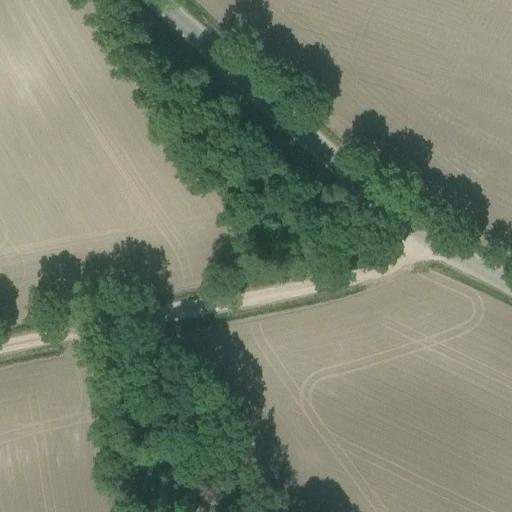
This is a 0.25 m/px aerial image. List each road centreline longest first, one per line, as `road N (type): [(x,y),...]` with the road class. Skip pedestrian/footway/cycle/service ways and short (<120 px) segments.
road 1 (track): [(0,349),(372,272),(434,234)]
road 2 (unclassified): [(511,271),(434,234),(171,0)]
